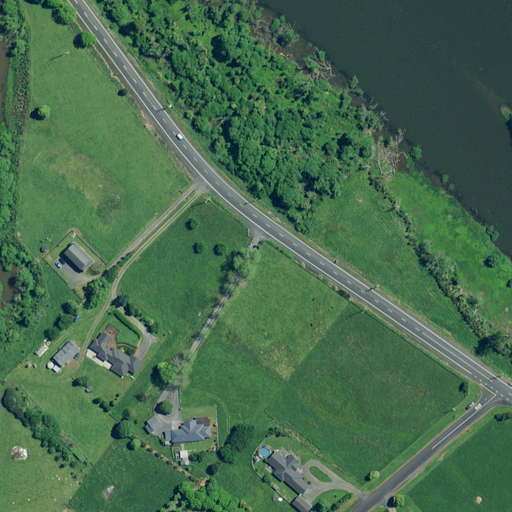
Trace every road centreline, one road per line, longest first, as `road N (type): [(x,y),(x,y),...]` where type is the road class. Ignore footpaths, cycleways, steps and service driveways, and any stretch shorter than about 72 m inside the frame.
road 1 (tertiary): [(74,0),(224,191),(502,388)]
road 2 (residential): [(358,511),(502,388)]
